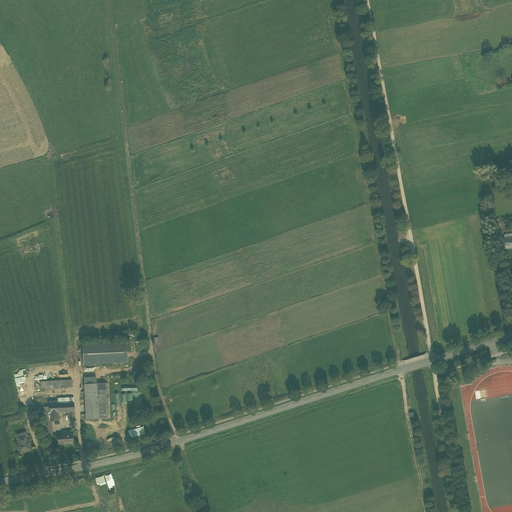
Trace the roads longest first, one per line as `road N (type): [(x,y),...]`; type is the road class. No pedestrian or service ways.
road 1 (secondary): [(511,334),(133,455),(0,481)]
road 2 (track): [(109,0),(153,355),(181,441)]
road 3 (track): [(431,356),(368,0)]
road 4 (track): [(424,511),(399,363)]
road 5 (track): [(435,370),(459,511)]
